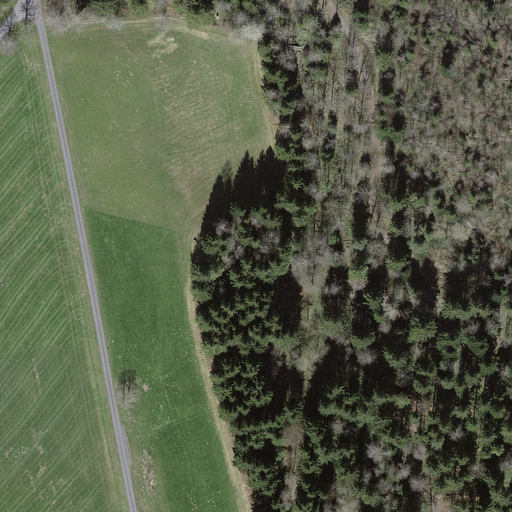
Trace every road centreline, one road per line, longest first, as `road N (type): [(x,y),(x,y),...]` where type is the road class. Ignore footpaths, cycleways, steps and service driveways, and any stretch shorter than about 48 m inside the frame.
road 1 (unclassified): [(30,0),(139,511)]
road 2 (track): [(381,232),(511,415)]
road 3 (track): [(347,27),(363,55),(377,198)]
